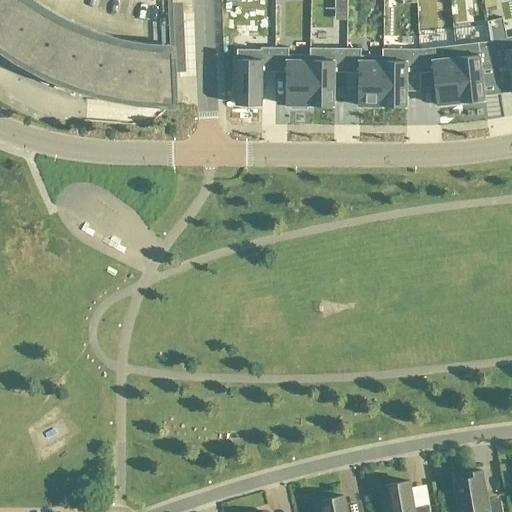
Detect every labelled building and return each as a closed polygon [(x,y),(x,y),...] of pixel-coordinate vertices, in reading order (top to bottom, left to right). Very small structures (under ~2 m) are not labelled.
[(0,0),(0,39),(5,43),(1,48),(1,47),(0,49),(19,61),(23,54),(32,60),(29,65),(28,66),(47,76),(51,69),(60,74),(58,79),(57,79),(57,80),(77,89),(80,81),(89,84),(87,91),(108,98),(109,90),(119,92),(118,99),(140,103),(152,104),(167,105),(170,105),(174,105),(174,108),(175,108),(175,107),(170,0),(0,0)] [(502,20),(487,23),(488,27),(490,43),(494,67),(507,64),(511,85),(511,38),(506,39),(502,20)] [(454,47),(461,104),(485,101),(484,96),(481,68),(494,67),(490,43),(454,47)] [(419,51),(420,75),(433,73),(436,97),(437,107),(461,104),(454,47),(419,51)] [(262,73),(274,73),(274,49),(260,49),(260,52),(236,51),(236,106),(261,107),(262,73)] [(307,107),(311,107),(311,50),(310,50),(309,57),(288,57),(288,49),(274,49),(274,73),(286,73),(286,107),(290,107),(290,110),(307,110),(307,107)] [(347,50),(311,50),(311,107),(334,107),(334,74),(346,74),(347,50)] [(382,108),(383,51),(382,51),(382,58),(361,57),(361,50),(347,50),(346,74),(359,74),(358,108),(382,108)] [(420,75),(419,51),(383,51),(382,108),(406,108),(406,93),(407,75),(420,75)] [(466,480),(455,482),(459,511),(502,511),(500,503),(487,505),(481,472),(465,475),(466,480)] [(429,511),(429,507),(413,510),(408,483),(381,488),(385,511),(429,511)] [(345,511),(343,498),(316,503),(317,511),(345,511)]
